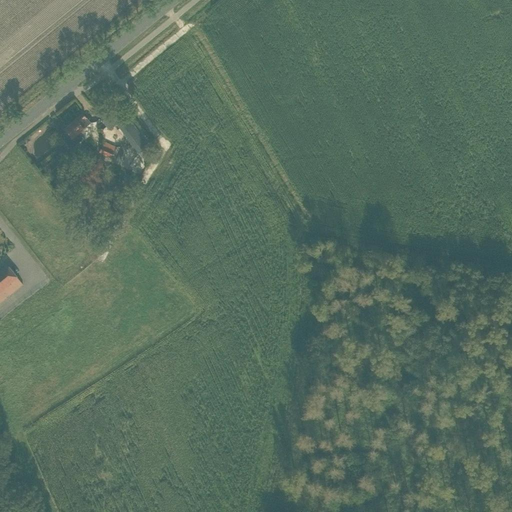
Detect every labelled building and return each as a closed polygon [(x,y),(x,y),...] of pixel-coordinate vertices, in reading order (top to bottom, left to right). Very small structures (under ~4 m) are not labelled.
[(119,114),(117,110),(102,121),(108,130),(116,124),(138,154),(142,159),(149,153),(146,148),(149,146),(128,119),(122,111),(119,114)] [(64,129),(65,131),(60,136),(66,143),(70,141),(74,146),(83,139),(79,133),(84,129),(83,129),(90,123),(82,114),(64,129)] [(104,142),(99,153),(110,157),(115,146),(104,142)] [(128,145),(115,146),(116,157),(128,156),(128,145)] [(0,303),(23,285),(7,265),(0,270),(0,303)] [(40,357),(112,298),(93,275),(58,303),(60,306),(23,337),(40,357)] [(18,332),(57,301),(45,286),(6,317),(18,332)] [(27,326),(19,332),(23,336),(30,330),(27,326)] [(0,386),(21,419),(44,405),(0,335),(0,386)]
